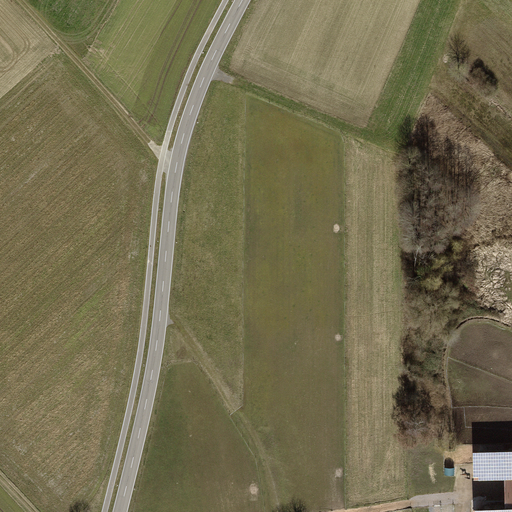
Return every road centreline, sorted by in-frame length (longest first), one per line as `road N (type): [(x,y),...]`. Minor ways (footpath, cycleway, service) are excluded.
road 1 (secondary): [(243,0),(186,124),(153,365),(120,511)]
road 2 (track): [(160,318),(178,324),(241,413),(264,453),(279,511)]
road 3 (track): [(21,0),(162,155),(178,159)]
road 4 (track): [(399,150),(206,69)]
